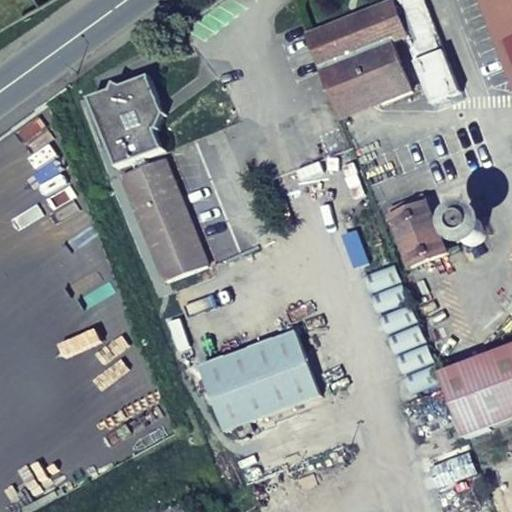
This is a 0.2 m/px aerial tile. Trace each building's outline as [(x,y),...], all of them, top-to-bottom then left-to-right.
[(40,0),(38,1),(43,8),(56,0),(40,0)] [(511,0),(481,0),(511,78),(511,0)] [(393,4),(310,38),(342,119),(410,92),(391,43),(405,38),(393,4)] [(165,114),(149,76),(122,88),(113,83),(110,93),(90,102),(119,170),(137,162),(140,172),(125,178),(167,284),(207,268),(165,162),(150,167),(147,158),(165,151),(157,131),(160,130),(165,114)] [(448,255),(428,206),(393,220),(413,269),(448,255)] [(458,242),(461,245),(463,246),(468,248),(475,247),(477,246),(481,243),(484,239),(486,232),(485,227),(481,221),(477,219),(471,217),(466,217),(461,220),(457,223),(455,228),(455,236),(458,242)] [(250,423),(322,397),(298,335),(202,370),(225,433),(236,429),(240,437),(254,432),(250,423)] [(511,351),(444,378),(469,441),(511,424),(511,351)]
